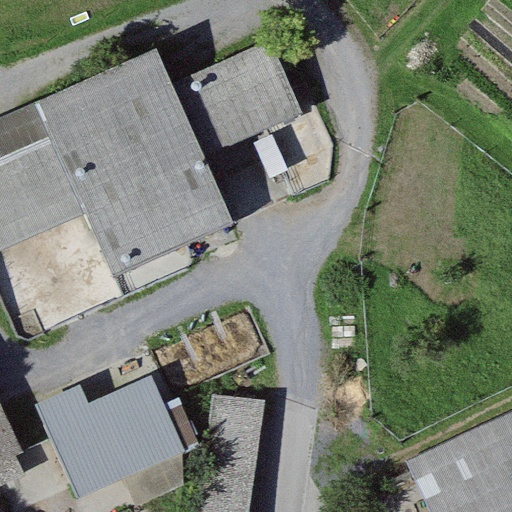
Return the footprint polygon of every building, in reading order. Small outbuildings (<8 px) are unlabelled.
[(269,53),(183,93),(217,167),(303,127),(269,53)] [(168,61),(58,112),(135,277),(245,227),(217,167),(183,93),(168,61)] [(153,381),(49,429),(82,501),(187,453),(153,381)] [(0,476),(35,460),(0,385),(0,476)] [(259,511),(259,395),(210,395),(209,511),(259,511)] [(511,511),(511,421),(414,466),(434,511),(511,511)]
